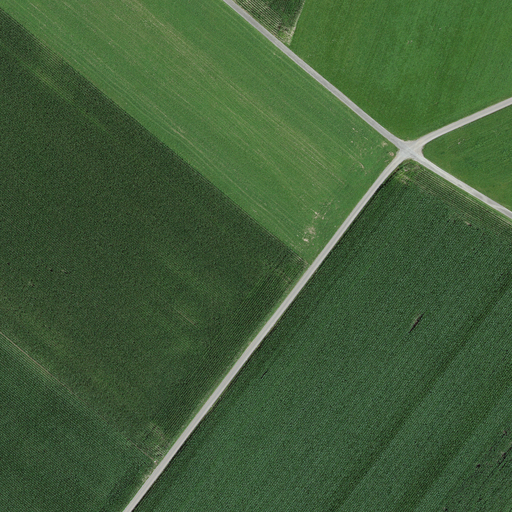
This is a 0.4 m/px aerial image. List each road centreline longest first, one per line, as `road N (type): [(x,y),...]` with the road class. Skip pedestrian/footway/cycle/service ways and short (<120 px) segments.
road 1 (track): [(511,100),(405,148),(126,511)]
road 2 (track): [(229,0),(405,148),(511,215)]
